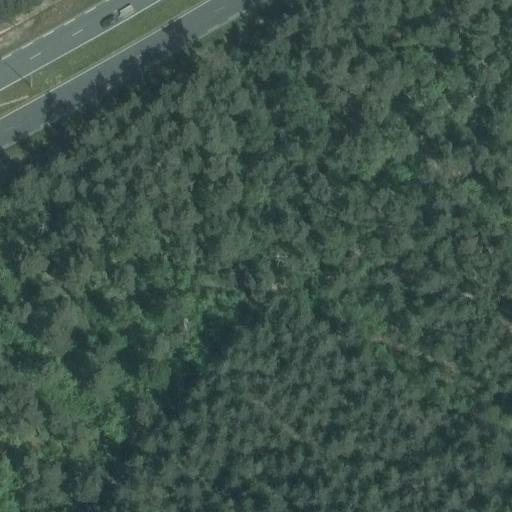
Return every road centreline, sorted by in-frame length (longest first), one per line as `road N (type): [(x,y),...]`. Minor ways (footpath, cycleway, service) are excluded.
road 1 (primary): [(0,136),(235,0)]
road 2 (primary): [(120,0),(0,70)]
